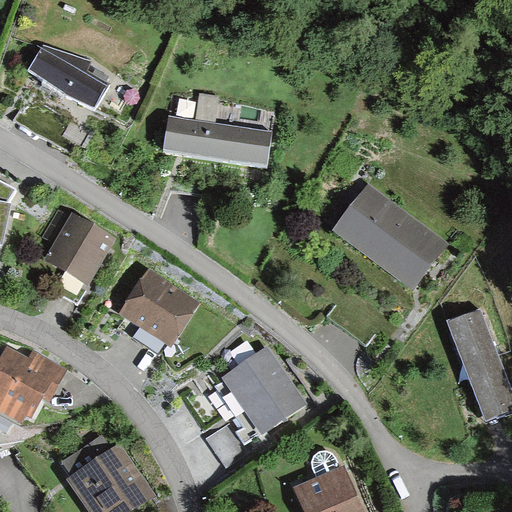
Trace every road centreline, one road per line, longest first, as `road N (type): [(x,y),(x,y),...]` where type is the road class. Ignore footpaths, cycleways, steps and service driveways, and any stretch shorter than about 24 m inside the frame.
road 1 (residential): [(406,473),(383,434),(289,330),(163,240),(0,141)]
road 2 (residential): [(0,318),(91,366),(141,418),(185,511)]
